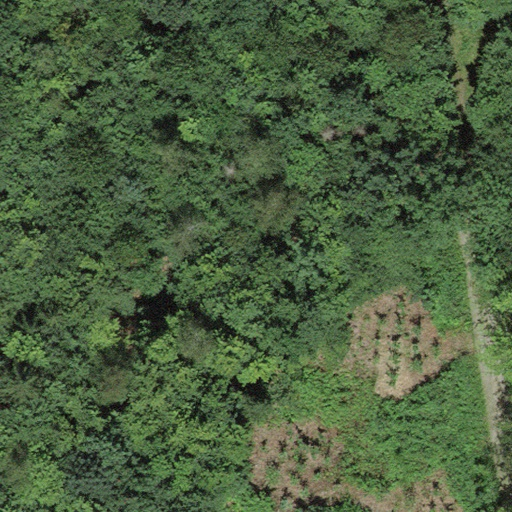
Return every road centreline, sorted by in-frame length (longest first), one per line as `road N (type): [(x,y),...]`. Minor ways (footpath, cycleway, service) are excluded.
road 1 (track): [(501,511),(441,137),(428,0)]
road 2 (track): [(441,137),(511,21)]
